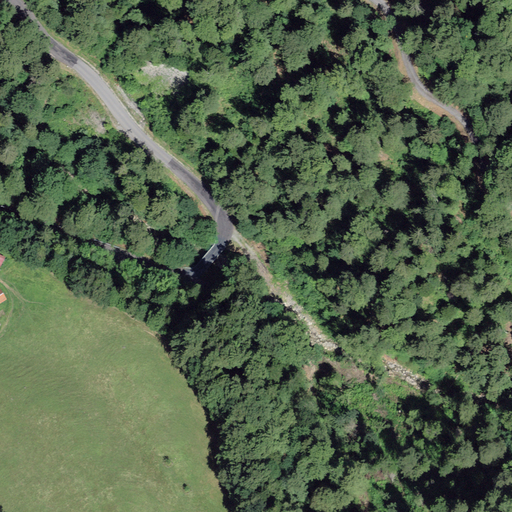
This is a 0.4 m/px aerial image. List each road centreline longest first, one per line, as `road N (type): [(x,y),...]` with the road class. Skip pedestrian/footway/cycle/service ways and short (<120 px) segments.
road 1 (unclassified): [(10,0),(201,189),(224,228),(201,269),(174,275),(0,212)]
road 2 (track): [(381,0),(418,83),(473,128),(487,175),(511,205)]
